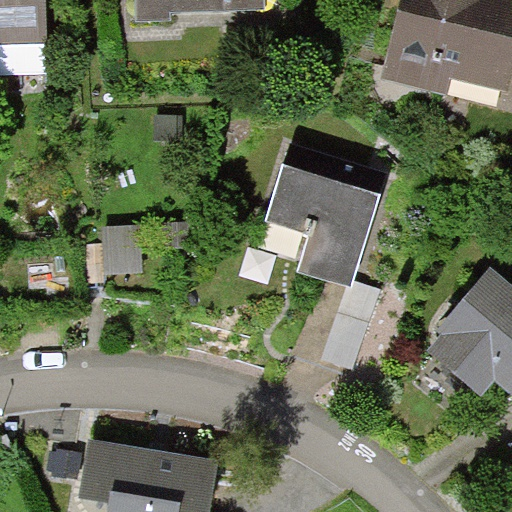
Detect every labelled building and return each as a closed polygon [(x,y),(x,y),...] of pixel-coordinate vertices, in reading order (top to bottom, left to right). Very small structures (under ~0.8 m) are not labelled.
[(45,0),(0,0),(0,43),(46,42),(45,0)] [(168,10),(167,0),(135,0),(136,18),(170,18),(170,10),(168,10)] [(167,0),(168,10),(170,10),(264,8),(264,0),(167,0)] [(511,0),(399,0),(378,75),(445,94),(451,75),(506,91),(511,70),(511,0)] [(381,194),(284,164),(265,222),(308,235),(297,271),(347,286),(352,288),(355,279),(381,194)] [(189,220),(163,220),(162,246),(189,247),(189,220)] [(142,224),(103,225),(103,243),(104,274),(143,273),(142,224)] [(104,274),(103,243),(86,244),(87,281),(104,281),(104,274)] [(511,283),(491,266),(437,330),(442,334),(427,352),(482,397),(496,380),(511,393),(511,283)] [(381,288),(355,279),(352,288),(347,286),(322,359),(354,370),(381,288)] [(0,434),(0,460),(16,454),(7,432),(0,434)] [(210,511),(219,460),(90,437),(80,496),(109,501),(107,511),(210,511)] [(82,452),(57,448),(56,451),(50,450),(47,469),(53,470),(52,475),(77,480),(82,452)]
